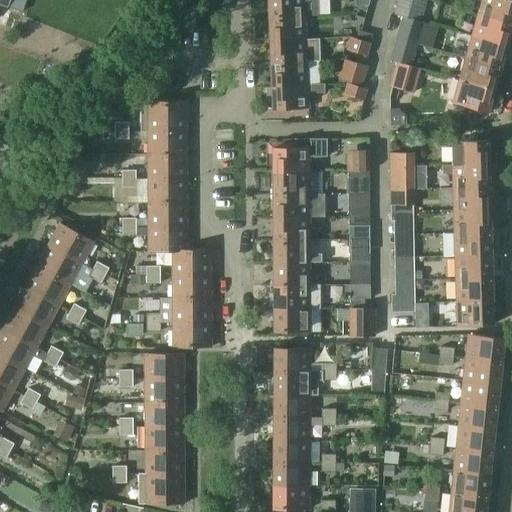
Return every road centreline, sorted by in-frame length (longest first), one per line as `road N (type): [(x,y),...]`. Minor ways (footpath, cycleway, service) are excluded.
road 1 (residential): [(245,511),(232,247),(205,219),(204,128),(216,111),(242,102)]
road 2 (residential): [(382,331),(378,127)]
road 3 (residential): [(378,127),(261,129),(242,102)]
road 4 (residential): [(378,127),(383,0)]
